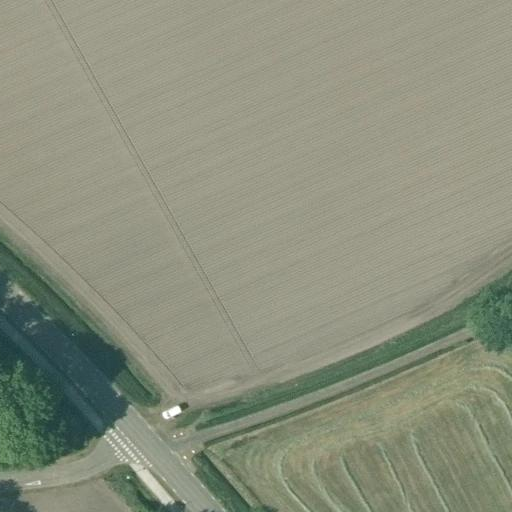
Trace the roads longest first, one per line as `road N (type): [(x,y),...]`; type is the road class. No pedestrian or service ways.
road 1 (tertiary): [(136,431),(0,291)]
road 2 (unclassified): [(136,431),(79,470),(0,482)]
